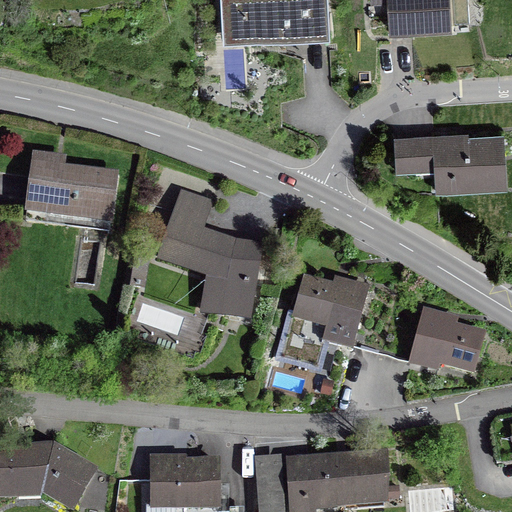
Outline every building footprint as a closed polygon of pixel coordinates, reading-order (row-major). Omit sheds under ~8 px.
[(285,40),(285,43),(296,43),(296,39),(335,38),(333,0),(219,0),(222,42),(283,40),(283,41),(285,40)] [(388,32),(394,32),(395,36),(412,35),(412,31),(452,29),(450,0),(370,0),(371,3),(373,3),(374,10),(387,10),(388,32)] [(469,134),(469,131),(393,136),(396,173),(416,171),(416,173),(434,172),(435,192),(508,187),(505,144),(508,144),(507,139),(505,139),(504,132),(469,134)] [(67,155),(32,151),(25,213),(27,213),(26,221),(110,231),(111,223),(113,223),(119,171),(66,165),(67,155)] [(236,239),(205,228),(214,200),(181,189),(155,261),(206,277),(200,313),(252,321),(264,243),(236,239)] [(149,264),(127,261),(123,288),(145,291),(149,264)] [(334,283),(304,275),(294,311),(288,310),(274,361),(321,374),(329,344),(353,350),(370,285),(336,276),(334,283)] [(459,317),(424,307),(407,366),(421,370),(421,372),(435,376),(436,373),(439,373),(439,371),(456,375),(457,371),(475,375),(487,331),(457,323),(459,317)] [(334,381),(324,379),(321,394),(331,396),(334,381)] [(0,444),(0,498),(18,498),(18,503),(41,502),(41,497),(42,497),(42,494),(74,511),(99,470),(55,443),(0,444)] [(388,450),(286,457),(289,511),(316,511),(316,510),(346,508),(346,511),(383,509),(383,506),(388,505),(388,499),(400,499),(399,485),(390,486),(388,450)] [(187,454),(149,455),(150,505),(146,505),(146,511),(176,511),(176,509),(221,508),(220,458),(187,458),(187,454)] [(255,457),(258,511),(284,511),(281,455),(255,457)]
